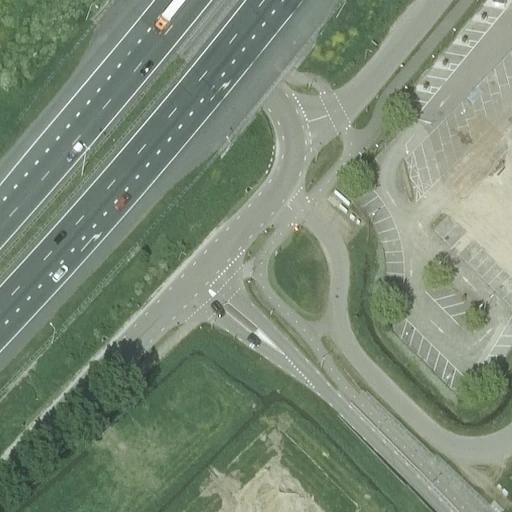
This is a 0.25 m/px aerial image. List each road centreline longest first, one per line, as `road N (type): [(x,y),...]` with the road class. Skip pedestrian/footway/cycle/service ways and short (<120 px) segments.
road 1 (motorway): [(0,303),(179,110),(266,0)]
road 2 (unclassified): [(276,189),(336,250),(335,320),(348,349),(380,384),(457,447),(477,450),(511,434)]
road 3 (motorway): [(191,0),(0,227)]
road 4 (unclassified): [(0,481),(179,292)]
road 5 (tertiary): [(276,189),(293,149),(285,114),(176,0)]
road 6 (tertiary): [(306,373),(444,511)]
road 7 (tertiary): [(179,292),(306,373)]
road 8 (tertiary): [(306,373),(206,264)]
